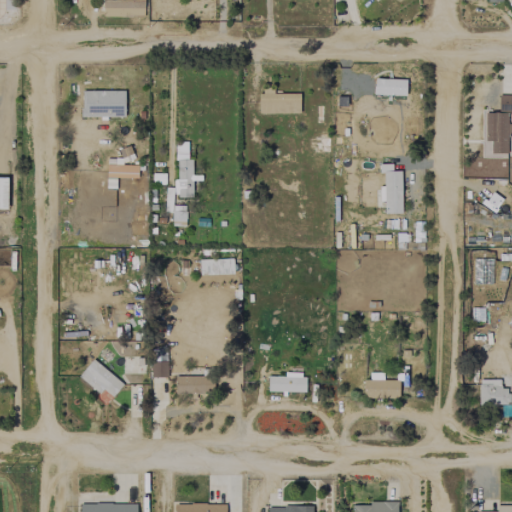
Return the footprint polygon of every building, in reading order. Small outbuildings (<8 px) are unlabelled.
[(102,0),(103,17),(143,16),(143,0),(102,0)] [(299,94),(273,94),(273,88),(259,88),(259,114),(299,113),(299,94)] [(81,117),(124,117),(124,91),(81,91),(81,117)] [(511,95),(498,95),(497,112),(482,112),(481,157),(507,157),(507,140),(511,140),(511,123),(506,124),(507,113),(511,112),(511,95)] [(192,197),(191,178),(192,178),(191,160),(187,160),(187,142),(175,142),(176,181),(173,181),(174,198),(192,197)] [(137,178),(137,165),(106,164),(105,177),(137,178)] [(401,213),(400,171),(391,171),(391,164),(379,164),(379,173),(383,173),(384,214),(401,213)] [(171,212),(171,226),(184,226),(185,206),(172,205),(172,188),(165,188),(164,212),(171,212)] [(233,273),(232,259),(200,260),(200,274),(233,273)] [(122,384),(92,359),(78,376),(99,394),(103,389),(111,397),(122,384)] [(166,377),(166,361),(151,361),(151,377),(166,377)] [(267,376),(267,391),(304,392),(305,374),(284,373),(284,377),(267,376)] [(195,394),(213,394),(212,376),(174,377),(175,396),(195,395),(195,394)] [(398,381),(363,380),(362,398),(398,399),(398,381)] [(500,380),(478,380),(478,404),(508,404),(508,388),(500,388),(500,380)] [(395,511),(396,502),(351,503),(351,511),(395,511)] [(79,511),(135,511),(135,503),(79,504),(79,511)] [(174,511),(224,511),(225,504),(175,503),(174,511)]
